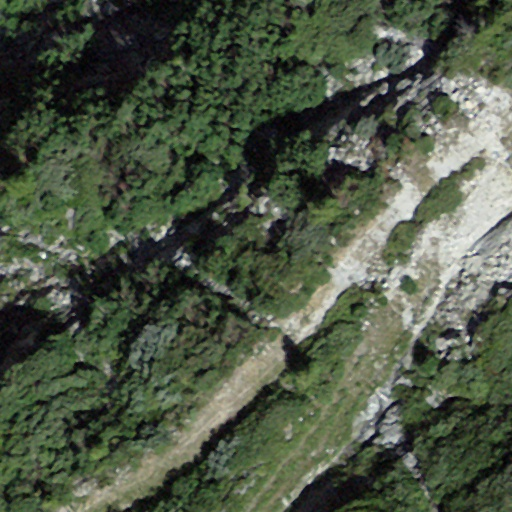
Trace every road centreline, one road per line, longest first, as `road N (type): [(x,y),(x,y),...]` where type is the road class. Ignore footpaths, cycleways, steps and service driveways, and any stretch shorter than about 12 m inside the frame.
road 1 (track): [(511,132),(397,211),(305,327),(204,432),(95,511)]
road 2 (track): [(511,142),(352,410),(266,511)]
